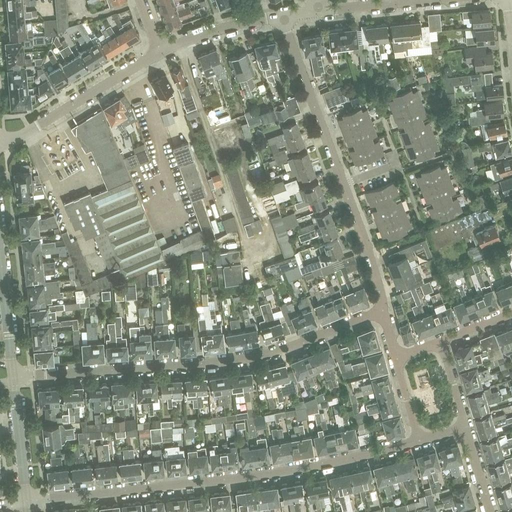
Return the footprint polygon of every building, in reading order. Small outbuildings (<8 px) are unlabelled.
[(162,0),(157,2),(161,11),(176,6),(174,1),(175,0),(162,0)] [(25,5),(23,5),(7,7),(8,24),(25,23),(24,17),(32,17),(32,15),(37,15),(36,9),(28,10),(26,11),(25,5)] [(161,11),(164,20),(190,11),(189,6),(177,10),(176,6),(161,11)] [(476,10),(462,12),(463,18),(472,18),(473,26),(491,24),(489,10),(476,11),(476,10)] [(191,15),(190,11),(164,20),(167,30),(182,24),(180,19),(191,15)] [(113,18),(121,31),(128,42),(138,36),(132,25),(133,25),(130,18),(122,23),(118,17),(118,16),(116,13),(111,14),(113,18)] [(57,31),(57,32),(68,26),(67,18),(56,19),(57,31)] [(56,35),(57,32),(57,31),(56,19),(50,19),(44,20),(45,35),(56,35)] [(404,23),(400,23),(403,49),(403,50),(404,50),(404,51),(405,55),(408,54),(407,48),(412,47),(410,22),(408,21),(405,22),(404,23)] [(430,46),(429,34),(429,26),(420,27),(419,21),(415,22),(414,21),(411,21),(410,22),(412,47),(422,46),(430,46)] [(25,30),(25,23),(8,24),(10,37),(33,35),(32,29),(25,30)] [(78,28),(81,34),(98,61),(101,60),(101,61),(105,58),(104,57),(106,56),(97,42),(97,41),(93,44),(80,23),(75,24),(78,28)] [(403,50),(403,49),(400,23),(396,24),(395,23),(391,23),(390,25),(393,52),(403,50)] [(78,28),(75,24),(70,26),(67,27),(65,28),(68,34),(73,31),(78,28)] [(111,37),(118,49),(128,42),(121,31),(116,34),(110,24),(105,27),(109,34),(111,37)] [(380,26),(376,26),(379,53),(384,53),(382,41),(388,40),(386,25),(385,25),(384,24),(381,24),(380,26)] [(362,32),(363,43),(363,50),(374,48),(375,53),(374,53),(377,63),(382,62),(379,53),(376,26),(372,27),(371,25),(368,26),(367,27),(361,28),(362,32)] [(111,37),(109,34),(105,27),(101,30),(103,33),(97,37),(108,55),(118,49),(111,37)] [(336,50),(344,49),(342,28),(336,29),(335,31),(329,31),(331,47),(328,48),(333,61),(337,60),(336,50)] [(348,28),(342,28),(344,49),(353,48),(353,53),(357,52),(358,56),(359,55),(360,64),(365,64),(363,50),(363,43),(357,44),(355,28),(349,29),(348,28)] [(476,36),(466,37),(466,44),(494,42),(493,28),(475,29),(476,36)] [(94,64),(98,61),(81,34),(77,37),(84,49),(80,52),(89,67),(91,65),(92,66),(95,64),(94,64)] [(320,34),(311,36),(317,65),(318,66),(320,72),(322,75),(324,78),(325,78),(324,72),(323,65),(322,66),(319,52),(324,52),(320,34)] [(57,47),(61,44),(56,35),(53,41),(57,47)] [(5,46),(5,53),(23,52),(23,47),(31,47),(33,43),(33,42),(40,41),(40,36),(28,37),(28,40),(6,42),(6,46),(5,46)] [(309,54),(314,76),(322,75),(320,72),(318,66),(317,65),(311,36),(302,38),(305,55),(309,54)] [(63,47),(79,73),(82,71),(82,72),(86,70),(86,69),(87,68),(79,54),(75,56),(65,40),(60,42),(63,47)] [(274,59),(280,58),(279,53),(277,53),(274,42),(273,42),(272,41),(269,42),(268,43),(264,44),(271,70),(274,77),(278,76),(274,59)] [(261,45),(259,44),(254,45),(253,47),(254,49),(256,50),(259,63),(260,65),(261,65),(262,66),(264,66),(265,71),(268,81),(270,82),(272,82),(273,86),(277,84),(274,77),(271,70),(264,44),(261,45)] [(485,46),(477,47),(465,48),(466,62),(474,61),(475,68),(493,66),(491,52),(485,53),(485,46)] [(75,75),(79,73),(63,47),(59,50),(66,62),(62,64),(70,78),(71,77),(72,78),(76,76),(75,75)] [(207,51),(218,78),(221,77),(228,95),(234,93),(227,76),(227,77),(216,48),(207,51)] [(209,82),(218,78),(207,51),(198,55),(209,82)] [(24,59),(23,52),(5,53),(6,61),(7,61),(7,66),(31,64),(30,59),(24,59)] [(247,52),(237,56),(250,88),(255,87),(250,74),(254,72),(247,52)] [(62,83),(67,80),(53,55),(49,57),(55,68),(49,72),(48,70),(43,72),(48,80),(52,87),(56,84),(57,86),(58,86),(58,87),(62,84),(62,83)] [(250,88),(237,56),(228,59),(236,79),(239,78),(244,90),(246,96),(252,94),(250,88)] [(9,83),(26,81),(33,80),(33,74),(25,75),(25,68),(8,69),(8,72),(7,72),(7,77),(9,77),(9,83)] [(176,69),(173,70),(172,72),(186,111),(197,108),(188,82),(186,83),(181,68),(178,69),(176,69)] [(43,72),(39,75),(44,82),(48,80),(43,72)] [(491,72),(470,75),(443,78),(444,84),(447,93),(454,92),(453,84),(471,83),(471,91),(485,89),(487,99),(503,97),(501,84),(492,85),(491,72)] [(410,73),(402,75),(403,83),(412,80),(410,73)] [(172,91),(173,91),(164,75),(159,78),(158,77),(152,80),(153,81),(152,82),(157,91),(155,92),(159,98),(167,94),(169,97),(174,95),(172,91)] [(387,78),(388,82),(391,90),(400,87),(397,75),(387,78)] [(34,93),(34,87),(27,88),(26,81),(9,83),(9,84),(8,84),(9,90),(10,90),(11,95),(34,93)] [(34,87),(34,93),(34,95),(36,95),(36,100),(52,91),(46,81),(37,86),(34,87)] [(391,90),(388,82),(378,85),(381,93),(391,90)] [(431,82),(423,84),(425,90),(433,88),(431,82)] [(325,100),(344,93),(341,86),(323,93),(325,100)] [(411,89),(402,92),(408,109),(422,104),(417,90),(412,92),(411,89)] [(389,101),(394,114),(408,109),(402,92),(392,96),(394,99),(389,101)] [(34,95),(34,93),(11,95),(11,97),(10,97),(10,103),(11,102),(12,106),(13,106),(13,107),(27,106),(26,104),(30,104),(36,100),(36,95),(34,95)] [(347,100),(344,93),(325,100),(328,107),(347,100)] [(114,100),(114,101),(110,104),(124,126),(128,132),(133,129),(129,122),(130,122),(125,115),(129,113),(133,111),(132,107),(129,104),(124,95),(118,99),(117,98),(115,98),(114,99),(114,100)] [(282,101),(284,106),(285,108),(297,103),(295,96),(282,101)] [(469,126),(481,124),(486,123),(489,122),(489,116),(503,115),(501,101),(483,103),(484,109),(475,110),(476,116),(468,117),(469,126)] [(105,106),(105,107),(104,108),(111,124),(114,122),(119,129),(123,137),(128,134),(123,126),(124,126),(110,104),(109,103),(107,104),(106,104),(105,106)] [(297,103),(285,108),(288,117),(301,112),(297,103)] [(257,110),(261,123),(276,117),(272,104),(257,110)] [(422,104),(408,109),(414,124),(422,121),(421,118),(427,116),(422,104)] [(206,113),(211,127),(231,119),(226,106),(206,113)] [(288,117),(285,108),(284,106),(276,109),(280,120),(288,117)] [(338,120),(343,133),(357,128),(351,112),(350,112),(348,108),(343,111),(344,114),(342,115),(344,118),(338,120)] [(351,112),(357,128),(372,122),(367,109),(362,111),(361,108),(351,112)] [(73,264),(78,276),(78,277),(82,287),(83,289),(86,296),(89,295),(125,280),(166,262),(161,248),(128,170),(123,158),(102,109),(71,128),(86,152),(91,150),(107,189),(91,196),(89,192),(64,203),(74,228),(80,226),(85,238),(94,234),(110,273),(93,280),(77,241),(71,243),(67,231),(60,234),(69,255),(73,264)] [(414,124),(408,109),(394,114),(398,127),(403,125),(404,128),(414,124)] [(250,127),(261,123),(257,110),(252,112),(254,116),(246,118),(250,127)] [(171,111),(161,115),(165,126),(175,122),(171,111)] [(422,121),(414,124),(420,141),(434,136),(428,122),(423,124),(422,121)] [(269,144),(276,142),(300,133),(296,122),(283,126),(285,132),(267,139),(269,144)] [(372,122),(357,128),(363,143),(372,140),(371,137),(376,135),(372,122)] [(487,125),(486,123),(481,124),(482,126),(485,140),(497,137),(496,136),(506,134),(504,129),(505,127),(505,124),(503,124),(503,122),(487,125)] [(420,141),(414,124),(404,128),(405,131),(400,132),(406,146),(420,141)] [(353,144),(354,147),(363,143),(357,128),(343,133),(348,146),(353,144)] [(304,144),(300,133),(276,142),(277,147),(285,144),(287,150),(304,144)] [(434,136),(420,141),(425,156),(434,153),(433,149),(438,148),(434,136)] [(479,143),(476,144),(478,151),(486,149),(486,151),(491,149),(493,157),(495,156),(511,152),(511,151),(511,149),(511,146),(509,145),(509,143),(508,143),(507,139),(490,143),(489,141),(479,143)] [(372,140),(363,143),(369,160),(383,154),(378,141),(373,143),(372,140)] [(420,141),(406,146),(410,158),(415,156),(416,159),(425,156),(420,141)] [(191,200),(201,197),(206,195),(188,142),(173,148),(191,200)] [(369,160),(363,143),(354,147),(355,149),(350,151),(355,165),(369,160)] [(146,148),(135,153),(139,165),(150,160),(146,148)] [(298,168),(311,163),(307,152),(294,156),(294,157),(290,158),(294,169),(296,168),(298,168)] [(135,153),(123,158),(128,170),(139,165),(135,153)] [(288,160),(286,155),(275,159),(277,164),(288,160)] [(511,157),(490,164),(495,179),(503,177),(502,175),(509,173),(509,172),(511,170),(511,157)] [(250,223),(254,221),(244,192),(234,161),(224,164),(235,196),(244,225),(250,223)] [(315,174),(311,163),(298,168),(296,168),(300,180),(302,179),(315,174)] [(17,187),(41,184),(37,174),(33,174),(34,179),(31,180),(30,171),(29,171),(28,166),(27,165),(23,166),(21,167),(22,172),(17,173),(15,173),(15,175),(14,177),(15,180),(16,181),(17,187)] [(429,169),(435,185),(449,179),(445,166),(440,168),(439,165),(429,169)] [(421,190),(435,185),(429,169),(420,172),(422,175),(416,177),(421,190)] [(211,177),(208,179),(211,188),(215,187),(215,188),(223,185),(219,173),(211,176),(211,177)] [(511,176),(499,181),(491,184),(493,189),(502,186),(504,192),(501,196),(503,202),(511,197),(511,192),(511,190),(511,189),(511,176)] [(284,183),(271,188),(272,189),(273,193),(273,194),(287,189),(299,185),(296,179),(284,183)] [(441,200),(450,197),(449,194),(454,192),(449,179),(435,185),(441,200)] [(302,189),(306,199),(322,193),(318,182),(305,187),(306,188),(302,189)] [(380,188),(386,204),(395,200),(394,197),(399,195),(394,182),(380,188)] [(44,192),(41,184),(17,187),(17,193),(16,195),(17,198),(18,199),(18,201),(33,199),(32,193),(44,192)] [(270,184),(259,188),(260,193),(272,189),(271,188),(270,185),(270,184)] [(300,189),(299,185),(287,189),(273,194),(275,198),(277,203),(290,198),(288,193),(300,189)] [(432,204),(441,200),(435,185),(421,190),(426,203),(431,201),(432,204)] [(375,204),(376,207),(386,204),(380,188),(365,193),(370,206),(375,204)] [(272,189),(260,193),(262,198),(273,193),(272,189)] [(273,193),(262,198),(264,202),(275,198),(273,194),(273,193)] [(326,204),(322,193),(306,199),(294,203),(296,208),(311,203),(313,209),(326,204)] [(191,200),(193,206),(203,202),(201,197),(191,200)] [(451,200),(450,197),(441,200),(447,217),(461,211),(456,198),(451,200)] [(275,198),(264,202),(266,207),(277,203),(275,198)] [(386,204),(392,220),(406,215),(401,201),(396,203),(395,200),(386,204)] [(433,222),(447,217),(441,200),(432,204),(433,207),(428,209),(433,222)] [(195,211),(204,207),(203,202),(193,206),(195,211)] [(277,203),(266,207),(267,212),(279,208),(277,203)] [(392,220),(386,204),(376,207),(377,210),(372,212),(377,226),(392,220)] [(195,211),(197,216),(206,213),(204,207),(195,211)] [(279,208),(267,212),(269,217),(280,213),(279,208)] [(434,250),(471,233),(475,232),(473,225),(482,221),(490,218),(487,209),(480,212),(479,208),(425,230),(434,250)] [(316,216),(318,221),(300,227),(302,233),(333,222),(329,211),(316,216)] [(295,212),(281,217),(283,220),(283,223),(298,218),(295,212)] [(198,222),(208,218),(206,213),(197,216),(198,222)] [(46,217),(47,218),(38,219),(37,214),(20,216),(20,218),(19,218),(20,222),(21,222),(21,226),(56,222),(57,222),(54,215),(46,217)] [(273,224),(283,220),(281,217),(281,214),(271,217),(273,224)] [(410,227),(406,215),(392,220),(397,235),(406,232),(405,229),(410,227)] [(234,217),(223,221),(227,232),(238,228),(234,217)] [(198,222),(200,227),(210,223),(208,218),(198,222)] [(300,224),(298,218),(283,223),(285,226),(286,229),(300,224)] [(285,226),(283,223),(283,220),(273,224),(275,229),(285,226)] [(388,238),(397,235),(392,220),(377,226),(382,238),(387,236),(388,238)] [(255,221),(254,221),(250,223),(253,232),(259,231),(255,221)] [(493,224),(484,228),(482,221),(473,225),(475,232),(471,233),(476,246),(466,249),(471,263),(490,256),(487,247),(500,242),(497,235),(498,233),(497,230),(495,230),(493,224)] [(58,226),(57,222),(56,222),(21,226),(21,230),(20,230),(21,234),(22,234),(22,236),(39,234),(39,229),(58,226)] [(333,222),(302,233),(298,235),(300,241),(319,234),(319,233),(322,232),(324,238),(337,234),(333,222)] [(202,232),(212,229),(210,223),(200,227),(201,230),(202,232)] [(254,234),(253,232),(250,223),(244,225),(248,236),(254,234)] [(287,232),(286,229),(285,226),(275,229),(277,235),(287,232)] [(202,232),(204,238),(214,234),(212,229),(202,232)] [(201,230),(161,248),(166,262),(206,244),(204,238),(202,232),(201,230)] [(279,240),(288,237),(287,232),(277,235),(279,240)] [(204,238),(206,244),(216,240),(214,234),(204,238)] [(291,243),(288,237),(279,240),(281,246),(291,243)] [(55,246),(55,241),(40,243),(39,238),(22,240),(22,242),(22,247),(23,247),(23,250),(55,246)] [(303,265),(302,263),(298,265),(298,266),(299,268),(301,274),(311,271),(319,268),(320,268),(321,267),(325,265),(328,264),(326,259),(342,253),(338,240),(318,247),(321,254),(318,256),(319,259),(303,265)] [(293,249),(291,243),(281,246),(283,252),(293,249)] [(65,245),(55,246),(23,250),(24,254),(23,254),(23,258),(24,258),(24,260),(33,259),(33,261),(42,260),(41,252),(45,252),(45,253),(58,252),(59,257),(66,256),(65,245)] [(202,248),(203,260),(213,258),(211,246),(202,248)] [(392,272),(392,275),(410,268),(407,262),(414,259),(409,246),(398,250),(401,258),(388,264),(389,266),(388,268),(389,272),(392,272)] [(283,252),(285,259),(295,255),(293,249),(283,252)] [(243,282),(241,268),(239,250),(214,254),(219,293),(241,290),(240,283),(243,282)] [(496,264),(508,260),(504,250),(493,255),(496,264)] [(202,251),(193,252),(190,252),(191,263),(203,262),(202,251)] [(298,265),(295,255),(285,259),(274,262),(264,266),(269,277),(278,273),(298,265)] [(334,271),(341,269),(345,267),(344,265),(356,261),(354,255),(331,263),(333,267),(334,271)] [(25,268),(26,272),(55,268),(54,261),(42,262),(42,260),(33,261),(33,259),(24,260),(25,263),(24,263),(24,268),(25,268)] [(358,269),(356,261),(344,265),(345,267),(347,273),(358,269)] [(329,268),(333,267),(331,263),(328,264),(325,265),(321,267),(323,273),(330,271),(329,268)] [(481,313),(485,311),(485,310),(488,309),(477,281),(474,273),(471,265),(461,269),(462,272),(468,269),(473,282),(478,294),(473,296),(476,304),(474,305),(477,313),(481,312),(481,313)] [(302,275),(301,274),(299,268),(298,266),(284,271),(288,280),(302,275)] [(350,281),(347,273),(345,267),(341,269),(346,282),(349,292),(345,294),(351,310),(352,309),(353,310),(357,309),(357,307),(360,306),(350,281)] [(55,268),(26,272),(26,276),(25,276),(26,280),(27,280),(27,282),(44,280),(43,275),(55,273),(55,268)] [(311,271),(312,272),(313,276),(322,273),(320,268),(319,268),(311,271)] [(410,280),(413,288),(414,287),(424,283),(419,271),(412,274),(410,268),(392,275),(393,277),(393,279),(394,283),(396,284),(397,286),(410,280)] [(454,277),(453,277),(454,279),(464,275),(462,272),(461,269),(452,272),(454,277)] [(489,285),(485,286),(479,271),(474,273),(477,281),(488,309),(492,307),(492,309),(496,307),(496,305),(497,305),(489,285)] [(157,273),(147,273),(147,285),(158,284),(157,273)] [(82,287),(78,277),(73,280),(77,289),(82,287)] [(453,277),(448,279),(458,302),(453,304),(460,320),(461,320),(461,321),(465,319),(465,318),(468,317),(458,288),(457,286),(454,279),(453,277)] [(145,278),(136,279),(137,287),(146,286),(145,278)] [(358,278),(350,281),(360,306),(368,303),(362,287),(358,278)] [(135,280),(124,281),(125,300),(136,299),(135,280)] [(28,296),(59,292),(59,287),(44,289),(44,284),(27,286),(27,287),(26,287),(27,291),(28,291),(28,296)] [(457,286),(458,288),(468,317),(472,315),(472,316),(476,315),(476,314),(477,313),(474,305),(476,304),(473,296),(467,299),(461,284),(457,286)] [(495,289),(501,303),(503,303),(504,304),(507,303),(507,301),(511,300),(504,284),(497,286),(498,288),(495,289)] [(343,314),(346,313),(347,312),(348,311),(341,295),(337,297),(332,285),(327,287),(332,299),(339,315),(342,313),(343,314)] [(123,287),(114,288),(115,300),(124,300),(123,287)] [(414,287),(413,288),(410,289),(416,305),(427,333),(430,332),(430,333),(435,331),(434,330),(436,330),(433,322),(430,313),(425,315),(414,287)] [(339,315),(332,299),(328,301),(323,288),(319,290),(330,318),(333,317),(334,318),(337,316),(338,315),(339,315)] [(78,290),(75,290),(76,302),(79,302),(84,301),(86,296),(83,289),(78,290)] [(110,290),(101,291),(102,299),(110,299),(110,290)] [(327,319),(330,318),(319,290),(314,292),(319,304),(315,306),(321,322),(322,321),(323,322),(326,321),(327,319)] [(410,290),(402,293),(404,299),(412,296),(410,290)] [(63,292),(59,292),(28,296),(29,299),(28,300),(28,305),(29,305),(29,306),(46,304),(45,299),(63,297),(63,292)] [(430,313),(433,322),(436,330),(439,328),(439,329),(443,328),(443,327),(447,325),(436,297),(435,294),(430,296),(436,311),(430,313)] [(84,301),(79,302),(80,307),(89,306),(89,295),(86,296),(84,301)] [(440,295),(436,297),(447,325),(450,324),(450,325),(455,324),(454,322),(456,322),(449,306),(447,300),(443,302),(440,295)] [(301,313),(307,328),(314,326),(314,324),(316,323),(306,297),(301,299),(305,311),(301,313)] [(268,312),(275,338),(279,337),(279,338),(284,337),(284,335),(285,335),(281,321),(279,316),(275,318),(270,301),(268,302),(265,303),(268,312)] [(299,330),(300,331),(307,328),(301,313),(296,314),(291,302),(286,305),(280,307),(287,325),(293,323),(297,331),(299,330)] [(259,321),(265,341),(266,341),(267,342),(271,341),(271,339),(275,338),(268,312),(265,303),(260,304),(264,319),(259,321)] [(56,311),(63,310),(65,310),(64,304),(40,307),(40,308),(30,309),(31,315),(29,315),(30,320),(31,320),(31,321),(56,319),(55,311),(56,311)] [(200,335),(202,335),(202,337),(198,338),(199,350),(204,350),(204,351),(205,351),(205,352),(209,352),(209,350),(214,350),(210,317),(209,310),(208,304),(203,305),(204,318),(198,318),(200,335)] [(407,342),(414,339),(403,310),(401,304),(394,307),(404,340),(407,342)] [(420,337),(423,336),(423,335),(427,333),(416,305),(412,307),(416,319),(411,321),(418,337),(419,336),(420,337)] [(209,310),(210,317),(214,350),(218,349),(219,351),(223,350),(223,349),(224,348),(222,332),(218,332),(216,316),(215,309),(209,310)] [(244,318),(246,330),(249,344),(253,344),(253,345),(258,344),(258,343),(259,343),(256,329),(251,330),(248,317),(247,309),(242,310),(244,318)] [(130,334),(131,356),(133,356),(133,357),(138,357),(138,356),(141,355),(139,326),(138,317),(133,317),(134,326),(135,334),(130,334)] [(52,326),(70,325),(73,324),(73,330),(79,329),(78,319),(52,321),(52,324),(30,326),(31,331),(32,333),(53,332),(52,326)] [(234,347),(239,346),(234,319),(229,320),(232,333),(226,334),(229,348),(230,348),(230,349),(234,348),(234,347)] [(249,344),(246,330),(240,331),(238,319),(234,319),(239,346),(243,345),(243,347),(248,346),(248,345),(249,344)] [(82,344),(84,361),(94,360),(92,335),(91,326),(91,322),(86,322),(88,344),(82,344)] [(91,322),(91,326),(92,335),(94,360),(103,360),(102,342),(98,343),(97,333),(98,333),(97,322),(91,322)] [(110,332),(110,339),(106,339),(108,358),(109,358),(110,359),(113,359),(115,358),(117,357),(115,330),(115,328),(114,322),(107,323),(108,332),(110,332)] [(194,350),(199,350),(198,338),(193,338),(193,334),(185,335),(184,323),(177,324),(178,336),(180,336),(181,353),(187,352),(187,353),(193,353),(193,352),(194,352),(194,350)] [(154,332),(154,338),(155,354),(157,354),(157,356),(162,355),(162,354),(165,354),(163,324),(155,325),(156,332),(154,332)] [(167,324),(163,324),(165,354),(169,353),(169,355),(174,354),(174,353),(175,353),(174,337),(169,337),(167,324)] [(144,326),(139,326),(141,355),(145,355),(145,356),(150,356),(150,355),(151,355),(150,339),(145,339),(144,326)] [(115,328),(115,330),(117,357),(121,357),(122,358),(125,358),(127,357),(128,356),(126,337),(121,337),(120,327),(115,328)] [(359,338),(346,342),(347,346),(377,338),(374,329),(372,328),(358,334),(359,338)] [(502,332),(502,330),(498,332),(499,333),(497,334),(504,353),(507,354),(510,353),(511,359),(511,345),(506,330),(502,332)] [(55,332),(53,332),(32,333),(33,335),(31,337),(31,339),(33,341),(34,347),(57,345),(55,332)] [(456,352),(458,357),(484,350),(499,345),(495,333),(481,339),(482,341),(470,345),(469,344),(465,345),(464,346),(458,348),(456,352)] [(378,341),(377,338),(347,346),(340,348),(341,352),(361,347),(363,352),(379,347),(379,346),(380,344),(379,342),(378,341)] [(337,361),(343,359),(341,352),(340,348),(338,349),(336,343),(330,345),(337,361)] [(497,358),(504,357),(499,345),(484,350),(458,357),(459,361),(458,361),(459,365),(460,365),(460,367),(484,360),(482,355),(488,353),(490,360),(497,358)] [(320,350),(331,378),(334,388),(339,386),(330,365),(335,363),(329,347),(327,347),(327,346),(323,348),(323,349),(320,350)] [(36,364),(53,363),(53,353),(63,353),(62,349),(34,350),(35,357),(34,358),(33,359),(33,361),(34,362),(36,363),(36,364)] [(331,378),(320,350),(316,352),(316,351),(311,352),(312,353),(311,354),(314,362),(312,363),(315,371),(321,368),(330,390),(334,388),(331,378)] [(351,365),(353,370),(385,360),(382,350),(365,355),(367,361),(351,365)] [(303,357),(300,358),(311,386),(315,384),(310,373),(315,371),(312,363),(314,362),(311,354),(307,355),(307,354),(303,356),(303,357)] [(311,386),(300,358),(296,360),(296,358),(292,360),(292,361),(291,362),(297,378),(302,376),(306,388),(311,386)] [(347,371),(343,359),(337,361),(341,373),(347,371)] [(387,369),(385,360),(353,370),(347,371),(341,373),(343,377),(357,373),(369,369),(370,374),(387,369)] [(279,365),(275,366),(282,394),(286,393),(283,380),(288,379),(293,391),(299,389),(292,371),(287,372),(285,363),(283,364),(283,363),(278,364),(279,365)] [(266,368),(265,369),(270,387),(274,386),(278,402),(283,401),(282,394),(275,366),(271,367),(271,366),(266,367),(266,368)] [(463,376),(464,380),(490,373),(489,368),(478,371),(477,367),(462,371),(462,372),(461,373),(462,376),(463,376)] [(264,385),(269,404),(274,403),(270,387),(265,369),(261,369),(261,368),(256,369),(256,370),(255,371),(259,386),(264,385)] [(507,368),(501,370),(503,376),(509,374),(507,368)] [(245,372),(241,373),(245,401),(250,400),(248,389),(253,388),(251,372),(250,372),(249,371),(245,371),(245,372)] [(240,402),(245,401),(241,373),(238,373),(238,372),(233,373),(233,374),(231,374),(233,382),(230,383),(231,390),(234,390),(236,390),(237,397),(239,396),(240,402)] [(223,375),(219,376),(224,404),(224,406),(229,406),(227,391),(231,390),(230,383),(233,382),(231,374),(228,375),(228,373),(223,374),(223,375)] [(492,378),(490,373),(464,380),(466,384),(465,385),(466,388),(467,389),(467,390),(483,386),(481,381),(492,378)] [(360,386),(361,388),(362,391),(381,385),(381,384),(385,383),(386,385),(390,384),(389,379),(390,378),(389,375),(387,375),(387,374),(372,378),(373,382),(360,386)] [(224,404),(219,376),(216,376),(216,375),(211,376),(212,377),(210,377),(212,393),(217,392),(219,405),(224,404)] [(200,378),(195,378),(198,405),(198,407),(203,407),(202,399),(207,399),(206,377),(205,377),(205,376),(200,377),(200,378)] [(198,405),(195,378),(192,378),(191,377),(186,378),(187,379),(185,379),(186,393),(192,393),(193,405),(198,405)] [(175,380),(170,380),(172,407),(176,406),(176,399),(182,398),(180,379),(179,379),(179,378),(175,378),(175,380)] [(172,407),(170,380),(166,380),(166,379),(161,379),(161,380),(160,380),(161,395),(167,395),(168,407),(172,407)] [(149,381),(146,382),(148,412),(148,415),(153,415),(152,398),(157,398),(156,381),(154,381),(153,380),(150,380),(149,381)] [(132,381),(122,382),(124,408),(128,407),(128,399),(133,399),(132,381)] [(137,382),(138,399),(143,399),(143,412),(148,412),(146,382),(143,382),(142,381),(138,381),(137,382)] [(119,408),(124,408),(122,382),(112,383),(114,408),(119,408)] [(346,383),(349,394),(354,393),(351,382),(346,383)] [(102,385),(98,385),(100,411),(106,411),(105,404),(109,403),(108,384),(107,384),(105,383),(102,384),(102,385)] [(377,397),(392,392),(392,391),(393,390),(392,387),(390,386),(390,384),(386,385),(385,383),(381,384),(381,385),(362,391),(363,395),(376,392),(377,397)] [(100,411),(98,385),(95,385),(94,384),(91,384),(90,385),(88,386),(89,398),(94,398),(95,412),(100,411)] [(76,386),(72,387),(74,414),(79,414),(78,403),(83,402),(82,386),(81,386),(81,385),(76,385),(76,386)] [(68,403),(69,414),(74,414),(72,387),(69,387),(69,386),(64,386),(64,387),(62,387),(63,404),(68,403)] [(52,388),(48,388),(51,423),(56,423),(54,404),(59,404),(58,388),(57,388),(57,387),(52,387),(52,388)] [(44,405),(46,424),(51,423),(48,388),(41,389),(41,388),(38,388),(37,390),(38,403),(39,403),(40,405),(44,405)] [(470,400),(472,404),(499,396),(498,391),(491,393),(490,388),(468,394),(469,395),(468,395),(469,401),(470,400)] [(315,396),(315,397),(317,402),(327,399),(324,392),(315,396)] [(394,394),(393,394),(392,392),(377,397),(379,402),(366,405),(367,410),(386,404),(387,405),(391,404),(390,402),(395,401),(394,399),(395,398),(394,394)] [(356,397),(354,393),(349,394),(352,403),(356,402),(357,402),(356,397)] [(472,407),(471,407),(473,412),(474,412),(474,413),(490,409),(488,404),(501,401),(499,396),(472,404),(472,407)] [(306,407),(317,402),(315,397),(304,402),(306,407)] [(338,402),(337,397),(326,400),(328,405),(338,402)] [(383,415),(398,411),(398,410),(399,409),(398,406),(396,405),(395,401),(390,402),(391,404),(387,405),(386,404),(367,410),(368,414),(381,411),(383,415)] [(296,415),(297,420),(308,418),(306,407),(295,409),(296,415)] [(285,411),(274,413),(275,419),(276,422),(279,422),(279,418),(286,417),(285,411)] [(341,412),(342,416),(348,446),(351,445),(352,446),(356,445),(356,444),(358,444),(354,427),(350,428),(347,411),(341,412)] [(357,424),(363,422),(368,421),(365,411),(354,414),(356,424),(357,424)] [(321,421),(319,413),(319,412),(314,413),(316,422),(319,435),(314,436),(318,452),(319,452),(319,453),(324,452),(323,451),(327,450),(321,421)] [(337,439),(335,431),(328,433),(323,412),(319,413),(321,421),(327,450),(331,449),(331,451),(335,450),(335,449),(337,448),(335,440),(337,439)] [(337,439),(335,440),(337,448),(340,447),(340,449),(344,448),(344,447),(348,446),(342,416),(341,412),(334,414),(336,422),(338,422),(340,430),(335,431),(337,439)] [(265,421),(275,419),(274,413),(264,415),(265,421)] [(477,423),(478,427),(506,419),(505,414),(492,417),(491,413),(475,417),(476,418),(475,419),(476,423),(477,423)] [(254,425),(265,423),(264,415),(253,417),(254,425)] [(399,415),(382,419),(376,421),(377,426),(369,428),(370,432),(401,424),(401,421),(402,421),(401,417),(400,417),(399,415)] [(198,418),(197,418),(198,425),(205,424),(204,424),(205,424),(210,423),(211,423),(211,417),(211,416),(198,418)] [(478,430),(480,435),(481,435),(481,436),(497,432),(495,427),(507,423),(511,421),(511,416),(506,419),(478,427),(479,430),(478,430)] [(198,425),(197,418),(197,417),(186,419),(187,427),(193,426),(198,425)] [(253,417),(248,417),(246,418),(249,435),(252,434),(252,436),(256,436),(253,417)] [(126,429),(136,429),(135,418),(126,419),(126,429)] [(161,427),(161,421),(161,419),(153,420),(154,427),(161,427)] [(124,420),(113,421),(114,430),(125,430),(124,420)] [(101,423),(101,431),(112,430),(112,422),(101,423)] [(87,433),(90,433),(102,432),(101,431),(101,423),(86,424),(87,432),(87,433)] [(44,436),(74,433),(73,428),(65,429),(62,424),(43,426),(43,427),(42,427),(43,432),(44,432),(44,436)] [(402,427),(401,424),(370,432),(358,436),(360,444),(375,441),(374,436),(386,432),(387,437),(403,433),(404,432),(403,430),(405,430),(404,426),(402,427)] [(303,425),(298,426),(303,455),(307,454),(307,456),(311,455),(311,454),(313,453),(310,436),(305,437),(303,425)] [(291,449),(292,457),(295,456),(295,458),(300,457),(299,456),(303,455),(298,426),(293,426),(294,433),(291,434),(292,440),(291,440),(292,448),(291,449)] [(173,437),(172,433),(172,427),(171,427),(161,428),(161,433),(161,435),(162,438),(173,437)] [(149,428),(139,429),(139,437),(150,436),(149,428)] [(161,435),(161,433),(161,428),(150,428),(151,436),(161,435)] [(292,448),(291,440),(284,441),(282,428),(277,429),(283,459),(286,458),(286,459),(291,458),(290,457),(292,457),(291,449),(292,448)] [(273,430),(275,443),(270,444),(273,460),(274,460),(274,461),(279,460),(278,459),(283,459),(277,429),(273,430)] [(87,432),(82,432),(83,443),(90,442),(90,439),(90,433),(87,433),(87,432)] [(75,438),(74,433),(44,436),(45,439),(43,440),(44,444),(45,444),(45,446),(63,444),(66,439),(75,438)] [(483,441),(482,442),(483,446),(484,446),(485,450),(511,441),(511,436),(507,438),(506,433),(482,440),(483,441)] [(269,461),(265,440),(265,437),(256,439),(257,444),(258,447),(260,462),(262,462),(262,463),(267,462),(267,461),(269,461)] [(251,464),(248,448),(247,440),(239,441),(242,465),(244,464),(244,466),(249,465),(249,464),(251,464)] [(232,450),(228,451),(230,466),(231,466),(232,467),(237,467),(236,465),(238,465),(235,441),(231,441),(232,450)] [(488,460),(504,455),(510,453),(509,448),(511,446),(511,441),(485,450),(486,453),(485,454),(486,457),(487,458),(488,460)] [(108,443),(103,444),(104,452),(107,480),(111,480),(116,480),(116,479),(117,479),(116,463),(110,464),(108,443)] [(218,449),(218,452),(221,467),(221,469),(226,468),(226,467),(230,466),(228,451),(227,443),(222,444),(223,449),(218,449)] [(451,446),(448,446),(457,475),(460,485),(463,484),(460,472),(457,462),(462,460),(457,445),(454,443),(450,445),(451,446)] [(80,455),(79,447),(79,444),(73,444),(74,456),(76,467),(71,468),(73,484),(75,483),(75,485),(80,484),(80,483),(83,483),(80,455)] [(103,480),(107,480),(104,452),(103,444),(97,445),(100,465),(95,466),(97,481),(99,481),(99,482),(103,481),(103,480)] [(250,448),(248,448),(251,464),(255,463),(255,464),(260,463),(260,462),(258,447),(257,444),(250,445),(250,448)] [(165,447),(168,473),(171,473),(172,474),(177,473),(175,457),(174,446),(165,447)] [(174,446),(175,457),(177,473),(183,472),(184,471),(186,471),(183,450),(179,450),(179,446),(174,446)] [(221,467),(218,452),(214,452),(213,446),(209,447),(212,468),(214,468),(214,469),(219,469),(219,467),(221,467)] [(457,475),(448,446),(445,447),(445,446),(441,447),(441,449),(439,449),(444,466),(449,464),(452,474),(454,474),(454,476),(457,475)] [(201,454),(197,455),(199,471),(204,470),(205,469),(208,469),(205,448),(201,448),(201,454)] [(128,478),(131,477),(128,449),(123,450),(125,462),(120,463),(121,478),(123,478),(123,479),(128,479),(128,478)] [(133,449),(128,449),(131,477),(136,477),(136,478),(140,477),(140,476),(142,476),(140,461),(134,461),(133,449)] [(197,455),(196,449),(187,450),(190,471),(192,470),(194,471),(199,471),(197,455)] [(429,452),(426,453),(436,490),(440,489),(438,481),(435,468),(440,467),(435,450),(433,451),(433,449),(429,451),(429,452)] [(157,459),(152,460),(154,476),(160,475),(161,474),(164,473),(161,452),(156,453),(157,459)] [(422,453),(418,454),(418,455),(416,455),(421,472),(426,471),(432,492),(436,490),(426,453),(422,454),(422,453)] [(148,460),(148,454),(143,454),(146,476),(148,475),(150,476),(154,476),(152,460),(148,460)] [(92,482),(93,482),(91,466),(86,466),(85,455),(80,455),(83,483),(87,482),(87,483),(92,483),(92,482)] [(407,458),(404,459),(412,490),(416,489),(413,474),(417,473),(413,456),(411,457),(411,456),(407,457),(407,458)] [(511,456),(505,458),(489,463),(489,464),(489,466),(490,469),(491,469),(492,473),(511,466),(511,456)] [(61,457),(56,458),(59,485),(63,485),(63,486),(68,485),(68,484),(69,484),(67,468),(62,469),(61,457)] [(59,485),(56,458),(51,458),(53,470),(48,470),(48,472),(46,472),(46,477),(48,477),(49,482),(47,482),(47,485),(50,487),(53,487),(53,486),(59,485)] [(394,461),(399,478),(404,477),(407,491),(412,490),(404,459),(400,460),(399,459),(395,460),(395,461),(394,461)] [(392,480),(399,478),(394,461),(390,462),(390,461),(386,462),(386,464),(383,464),(390,493),(395,492),(392,480)] [(390,493),(383,464),(379,465),(379,464),(375,465),(375,467),(373,467),(378,484),(378,483),(380,489),(384,488),(386,495),(386,498),(391,496),(390,493)] [(492,477),(493,480),(494,481),(495,483),(511,478),(509,473),(511,471),(511,466),(492,473),(493,476),(492,477)] [(363,469),(359,470),(366,499),(371,498),(370,491),(375,490),(370,468),(368,468),(368,467),(363,468),(363,469)] [(350,472),(352,481),(354,489),(359,488),(361,500),(366,499),(359,470),(356,471),(356,470),(351,471),(352,472),(350,472)] [(348,491),(354,489),(352,481),(350,472),(347,473),(347,472),(342,473),(343,474),(339,475),(345,504),(346,509),(347,511),(348,511),(352,511),(351,503),(348,491)] [(334,499),(339,498),(342,510),(346,509),(345,504),(339,475),(335,476),(335,475),(331,476),(331,477),(329,477),(334,499)] [(320,479),(315,480),(321,507),(325,506),(323,494),(329,492),(326,478),(324,478),(324,477),(320,477),(320,479)] [(321,507),(315,480),(311,481),(311,479),(306,480),(306,481),(305,482),(308,497),(314,496),(317,508),(314,508),(314,511),(317,511),(322,511),(321,507)] [(300,511),(301,511),(299,498),(304,498),(301,482),(300,482),(300,481),(295,482),(296,483),(291,484),(295,511),(300,511)] [(496,492),(498,492),(499,496),(511,491),(511,481),(496,486),(496,487),(495,488),(496,492)] [(289,500),(291,511),(295,511),(291,484),(287,485),(286,484),(282,484),(282,486),(281,486),(283,501),(289,500)] [(469,490),(471,490),(470,485),(468,485),(468,484),(452,489),(454,494),(442,497),(443,502),(471,494),(469,490)] [(270,487),(267,488),(270,511),(274,511),(274,504),(279,503),(277,486),(275,487),(275,485),(270,486),(270,487)] [(270,511),(267,488),(263,488),(263,487),(258,488),(258,489),(257,489),(259,506),(265,505),(265,511),(270,511)] [(253,511),(253,507),(259,506),(257,489),(254,490),(254,489),(249,489),(249,490),(246,491),(248,511),(253,511)] [(248,511),(246,491),(242,491),(242,490),(237,491),(238,492),(236,492),(238,509),(244,508),(244,511),(248,511)] [(499,500),(500,503),(501,504),(501,505),(511,502),(511,491),(499,496),(500,499),(499,500)] [(225,492),(220,493),(222,509),(221,511),(230,511),(229,493),(226,493),(225,492)] [(217,511),(217,510),(222,509),(220,493),(214,493),(213,495),(211,495),(212,511),(217,511)] [(201,496),(197,497),(198,502),(200,502),(200,506),(199,506),(199,511),(203,511),(204,511),(209,511),(207,495),(206,495),(205,494),(202,495),(201,496)] [(425,495),(428,506),(429,506),(435,505),(431,494),(425,495)] [(472,498),(471,494),(443,502),(442,502),(444,507),(451,505),(452,510),(474,504),(473,502),(474,502),(473,497),(472,498)] [(198,502),(197,497),(195,497),(193,496),(190,496),(190,497),(189,497),(190,511),(199,511),(199,506),(200,506),(200,502),(198,502)] [(415,502),(417,509),(427,506),(424,496),(418,497),(419,501),(415,502)] [(176,498),(177,511),(186,511),(185,498),(182,498),(181,497),(176,498)] [(167,511),(177,511),(176,498),(170,498),(170,500),(167,500),(167,511)] [(154,511),(154,500),(149,501),(148,502),(144,502),(145,511),(154,511)] [(159,500),(154,500),(154,511),(164,511),(163,500),(160,501),(159,500)] [(135,503),(131,504),(132,509),(133,509),(133,511),(141,511),(141,502),(140,503),(139,502),(136,502),(135,503)] [(406,511),(415,509),(417,509),(415,502),(404,505),(406,511)] [(132,509),(131,504),(128,504),(128,503),(124,503),(124,504),(122,505),(123,511),(133,511),(133,509),(132,509)]
